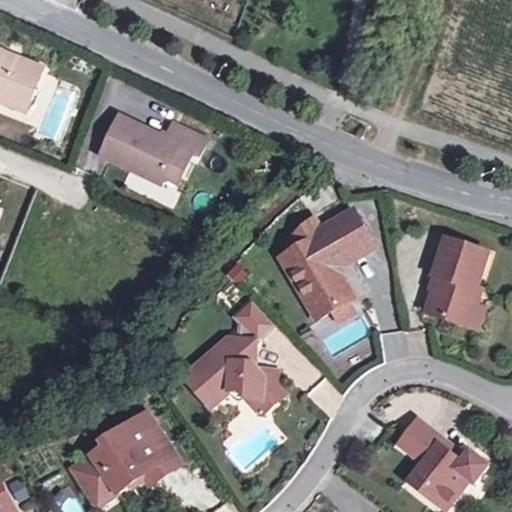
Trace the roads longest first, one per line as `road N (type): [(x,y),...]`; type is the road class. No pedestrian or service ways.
road 1 (unclassified): [(51,12),(331,151),(511,195)]
road 2 (residential): [(511,403),(416,367),(381,374),(278,511)]
